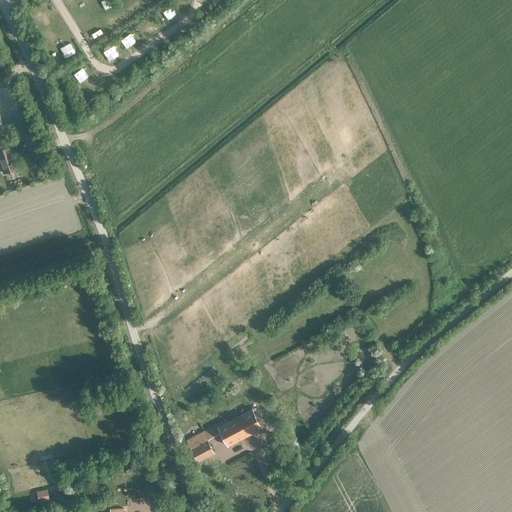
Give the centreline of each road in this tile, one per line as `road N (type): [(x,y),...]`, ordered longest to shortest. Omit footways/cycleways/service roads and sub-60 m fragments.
road 1 (unclassified): [(200,511),(90,202),(0,0)]
road 2 (unclassified): [(279,511),(396,371),(511,271)]
